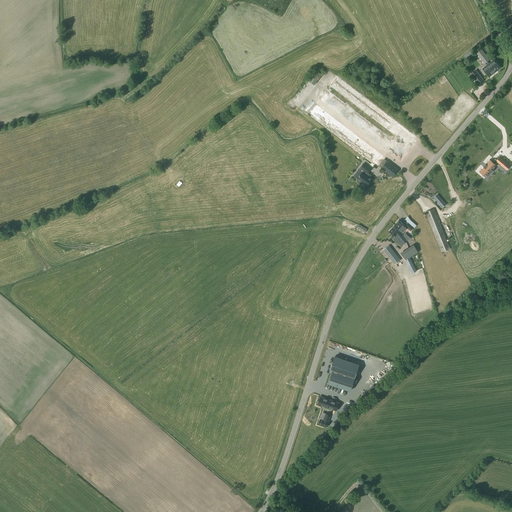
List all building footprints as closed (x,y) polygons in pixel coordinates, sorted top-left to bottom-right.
[(475,52),(484,64),(489,60),(480,48),(475,52)] [(471,51),(464,57),(466,60),(473,54),(471,51)] [(489,77),(500,68),(494,60),(483,69),(489,77)] [(478,84),(483,80),(475,70),(470,74),(478,84)] [(417,138),(334,76),(327,86),(410,147),(417,138)] [(315,102),(388,152),(395,141),(322,91),(315,102)] [(375,168),(384,157),(349,132),(350,131),(312,104),(304,115),(345,145),(347,143),(350,145),(348,147),(356,152),(359,149),(368,155),(366,157),(363,155),(361,158),(375,168)] [(400,154),(396,157),(405,165),(408,162),(400,154)] [(479,172),(486,178),(486,177),(485,177),(489,172),(490,173),(493,171),(492,170),(495,165),(496,166),(496,165),(498,163),(501,166),(507,170),(510,167),(499,157),(495,161),(496,161),(494,164),(489,160),(490,160),(486,165),(485,164),(483,167),(480,172),(479,172)] [(383,163),(380,171),(392,176),(396,168),(383,163)] [(363,164),(356,173),(359,176),(357,179),(363,183),(367,185),(371,179),(366,175),(370,170),(363,164)] [(463,200),(469,198),(466,189),(472,188),(471,183),(459,186),(463,200)] [(437,195),(433,198),(442,208),(445,205),(437,195)] [(425,212),(426,215),(441,252),(450,249),(434,209),(425,212)] [(399,220),(394,225),(400,231),(404,234),(406,232),(404,230),(407,228),(410,231),(414,228),(404,219),(401,223),(399,220)] [(356,228),(365,233),(367,229),(359,224),(356,228)] [(403,245),(408,241),(400,231),(394,225),(389,231),(395,237),(396,236),(403,245)] [(418,252),(414,245),(400,254),(405,260),(409,258),(418,252)] [(400,261),(392,251),(387,255),(396,265),(400,261)] [(412,274),(416,271),(410,258),(409,258),(405,260),(412,274)] [(341,365),(338,374),(350,379),(358,358),(343,352),(339,364),(341,365)] [(351,388),(355,392),(373,372),(369,368),(351,388)] [(339,403),(320,397),(317,405),(324,407),(336,411),(339,403)]
